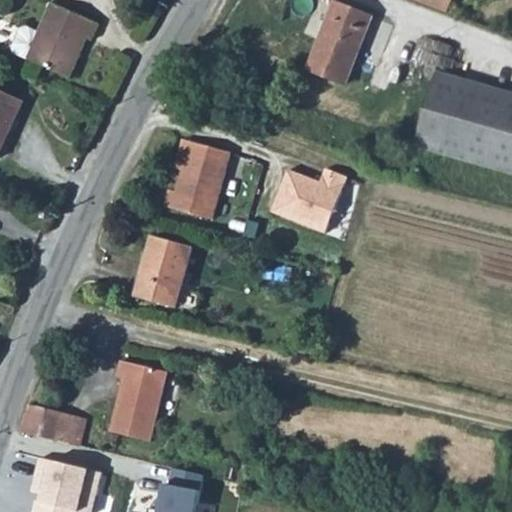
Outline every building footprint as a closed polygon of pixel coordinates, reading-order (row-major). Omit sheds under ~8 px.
[(416,0),(451,14),(456,0),(416,0)] [(334,3),(309,70),(346,85),(372,17),(334,3)] [(98,26),(52,6),(40,33),(26,26),(20,28),(11,47),(14,53),(69,78),(87,37),(93,39),(98,26)] [(380,59),(372,66),(380,77),(389,72),(380,59)] [(439,73),(418,147),(511,175),(511,95),(479,85),(439,73)] [(0,153),(23,102),(0,92),(0,153)] [(176,168),(183,170),(192,141),(184,139),(176,168)] [(192,141),(183,170),(177,191),(170,189),(165,207),(211,219),(231,152),(192,141)] [(321,184),(289,171),(272,213),(326,235),(349,179),(327,170),(321,184)] [(153,238),(136,299),(177,310),(193,249),(153,238)] [(124,381),(112,433),(150,443),(167,374),(121,362),(117,379),(124,381)] [(31,408),(24,435),(26,436),(55,443),(55,442),(61,416),(31,408)] [(55,443),(26,436),(19,459),(16,459),(7,511),(79,511),(81,504),(72,502),(74,488),(58,485),(58,481),(49,479),(55,443)] [(254,472),(250,485),(273,491),(276,477),(254,472)]
